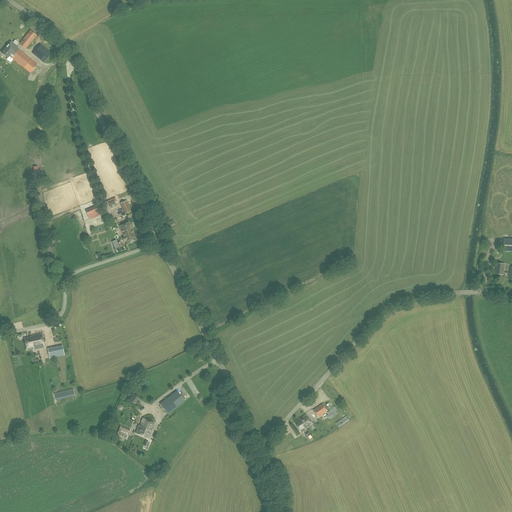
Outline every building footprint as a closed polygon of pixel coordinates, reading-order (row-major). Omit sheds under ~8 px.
[(37,35),(30,30),(19,44),(25,49),(37,35)] [(10,57),(30,73),(37,65),(16,47),(17,46),(11,41),(1,53),(3,54),(8,59),(10,57)] [(41,44),(33,54),(43,62),(52,53),(41,44)] [(110,204),(111,208),(116,206),(114,202),(117,201),(115,198),(106,202),(107,205),(110,204)] [(125,210),(126,213),(131,211),(126,201),(121,204),(124,210),(125,210)] [(86,210),(88,216),(98,211),(95,206),(86,210)] [(88,216),(90,220),(100,215),(98,211),(88,216)] [(165,225),(167,229),(175,224),(173,220),(165,225)] [(125,240),(127,244),(137,240),(129,222),(119,226),(124,237),(123,237),(124,241),(125,240)] [(495,274),(504,275),(505,264),(496,263),(495,274)] [(24,338),(26,350),(33,349),(33,350),(44,348),(43,346),(44,346),(41,333),(31,335),(32,337),(24,338)] [(48,349),(49,358),(64,356),(62,346),(48,349)] [(54,394),(55,401),(75,396),(73,389),(54,394)] [(160,404),(168,414),(185,401),(177,391),(160,404)] [(130,401),(135,404),(139,398),(134,395),(130,401)] [(313,410),(318,417),(327,411),(323,404),(313,410)] [(329,417),(331,420),(334,419),(334,418),(335,418),(334,416),(339,413),(335,406),(330,409),(330,411),(327,413),(329,416),(329,417)] [(334,421),(339,427),(350,420),(345,413),(334,421)] [(295,423),(301,433),(306,430),(305,429),(312,424),(306,415),(295,423)] [(136,433),(149,439),(152,430),(151,430),(154,422),(143,418),(140,426),(139,426),(136,433)] [(122,437),(126,439),(130,429),(121,426),(117,435),(121,436),(123,436),(122,437)]
